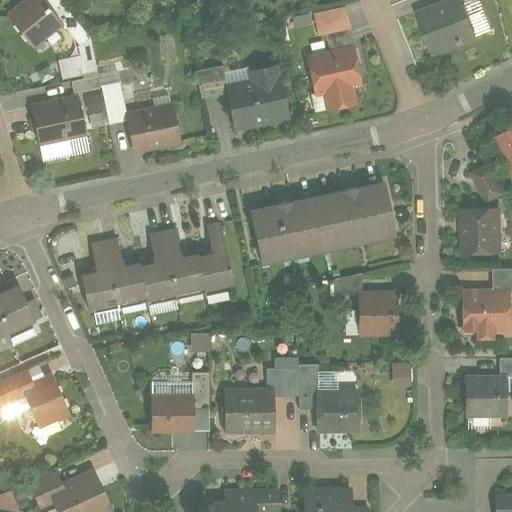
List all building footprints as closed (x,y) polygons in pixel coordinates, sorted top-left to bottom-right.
[(21,0),(5,13),(30,45),(58,23),(39,0),(21,0)] [(76,46),(87,37),(56,0),(39,0),(58,23),(76,46)] [(446,0),(414,12),(430,54),(473,37),(461,3),(459,0),(446,0)] [(323,33),(348,28),(343,5),(310,13),(315,35),(323,33)] [(326,49),(350,43),(354,42),(350,27),(348,28),(323,33),(326,49)] [(79,56),(56,61),(60,79),(95,72),(87,37),(76,46),(79,56)] [(326,49),(302,54),(311,94),(320,92),(324,109),(355,102),(352,87),(360,85),(350,43),(326,49)] [(200,98),(226,93),(224,85),(220,65),(195,70),(200,98)] [(247,81),(224,85),(226,93),(233,130),(285,120),(275,65),(245,71),(247,81)] [(72,92),(99,86),(97,75),(69,81),(72,92)] [(107,123),(126,119),(125,114),(118,82),(99,86),(107,123)] [(74,96),(29,105),(38,145),(83,135),(74,96)] [(126,119),(132,152),(177,144),(170,105),(125,114),(126,119)] [(511,128),(490,139),(509,176),(511,174),(511,128)] [(487,164),(468,172),(483,203),(502,194),(487,164)] [(380,177),(247,205),(258,256),(391,228),(380,177)] [(497,208),(457,208),(457,252),(497,251),(497,208)] [(204,289),(231,284),(219,221),(205,224),(210,252),(197,254),(204,287),(204,289)] [(139,265),(145,297),(146,299),(204,287),(197,254),(196,251),(180,255),(174,226),(149,231),(155,261),(139,265)] [(96,270),(80,274),(88,309),(145,297),(139,265),(138,261),(122,265),(116,237),(90,242),(96,270)] [(511,268),(490,268),(490,290),(506,289),(511,289),(511,268)] [(355,292),(359,292),(359,274),(331,279),(331,294),(355,294),(355,292)] [(0,333),(31,319),(14,280),(0,286),(0,333)] [(490,290),(459,290),(459,333),(471,333),(471,337),(490,337),(490,332),(506,332),(506,289),(490,290)] [(359,292),(355,292),(355,294),(356,335),(393,334),(392,291),(359,292)] [(511,358),(497,358),(497,375),(503,375),(511,375),(511,358)] [(295,367),(295,395),(295,407),(313,407),(313,389),(313,363),(295,364),(295,367)] [(387,363),(387,384),(406,384),(405,363),(387,363)] [(265,367),(264,386),(270,386),(270,395),(295,395),(295,367),(265,367)] [(19,386),(29,382),(25,370),(0,380),(0,404),(23,395),(19,386)] [(188,394),(188,429),(205,429),(205,371),(188,371),(188,394)] [(23,395),(36,426),(65,413),(49,374),(29,382),(19,386),(23,395)] [(463,376),(463,415),(504,414),(503,375),(497,375),(463,376)] [(220,386),(220,429),(270,429),(270,395),(270,386),(264,386),(220,386)] [(313,407),(313,429),(355,429),(355,389),(313,389),(313,407)] [(148,394),(148,429),(188,429),(188,394),(148,394)] [(51,498),(57,511),(103,511),(108,510),(90,469),(58,483),(47,488),(51,498)] [(47,488),(58,483),(52,471),(26,483),(36,504),(51,498),(47,488)] [(302,488),(302,511),(346,511),(346,507),(346,487),(302,488)] [(210,499),(209,511),(277,511),(278,488),(225,488),(225,499),(210,499)] [(511,511),(511,493),(494,493),(493,511),(511,511)]
